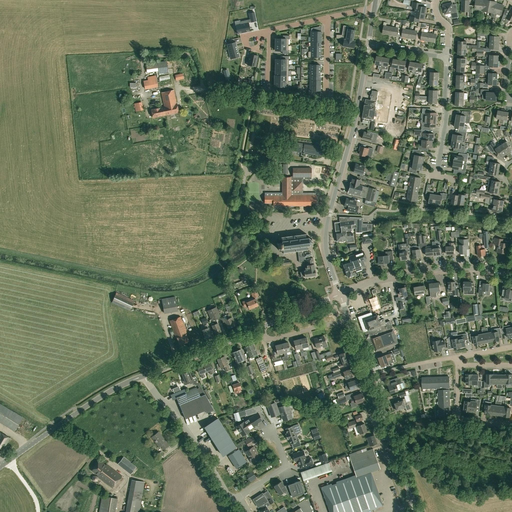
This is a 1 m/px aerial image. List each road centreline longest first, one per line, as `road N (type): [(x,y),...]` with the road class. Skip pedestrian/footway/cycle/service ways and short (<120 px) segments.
road 1 (tertiary): [(348,319),(416,511)]
road 2 (tertiary): [(339,294),(325,230),(355,117)]
road 3 (tertiary): [(339,294),(437,269),(511,276)]
road 4 (tertiary): [(0,467),(142,375)]
road 5 (residential): [(236,495),(230,499),(142,375)]
road 6 (unclassified): [(350,116),(202,91)]
road 7 (tertiary): [(142,375),(260,327)]
road 8 (unknown): [(55,427),(124,473),(117,511)]
road 9 (residential): [(435,176),(447,56)]
